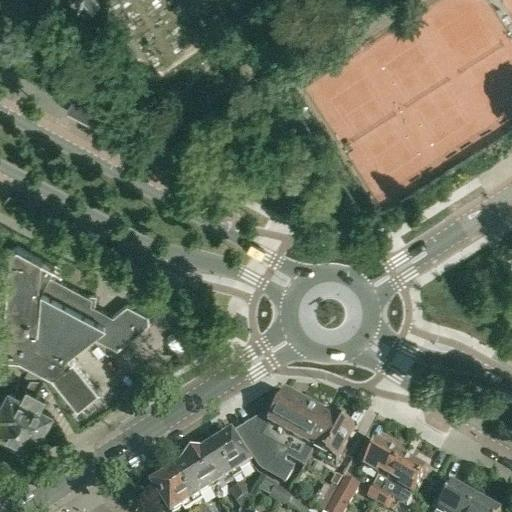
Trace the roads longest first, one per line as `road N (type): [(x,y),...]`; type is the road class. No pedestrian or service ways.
road 1 (tertiary): [(304,274),(0,113)]
road 2 (tertiary): [(0,167),(144,243),(206,260),(284,300)]
road 3 (tertiary): [(63,486),(290,339)]
road 4 (tertiary): [(351,352),(511,447)]
road 5 (tertiary): [(367,289),(511,192)]
road 6 (tertiary): [(495,376),(418,354),(370,329)]
